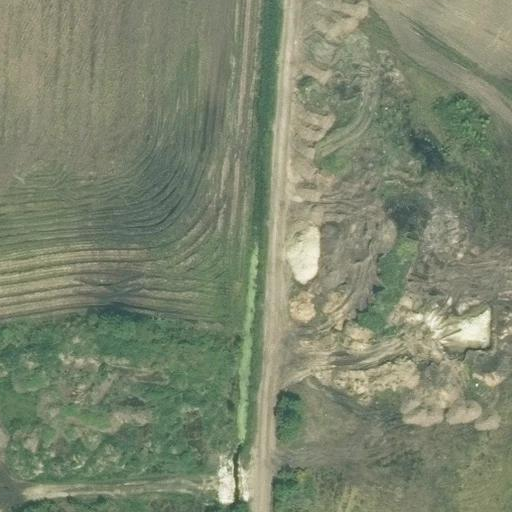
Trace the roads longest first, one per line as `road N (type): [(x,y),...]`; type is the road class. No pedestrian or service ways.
road 1 (track): [(265,511),(295,0)]
road 2 (track): [(0,486),(267,478)]
